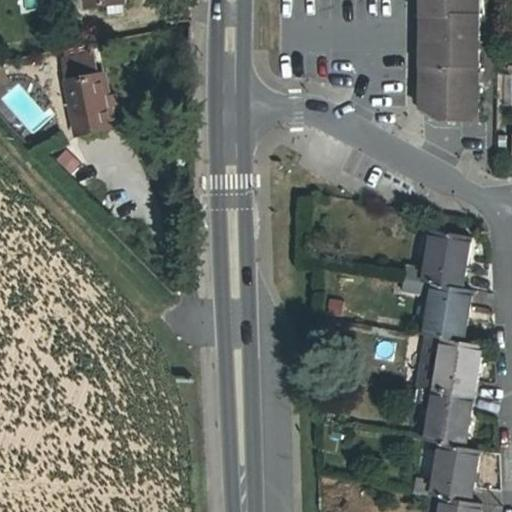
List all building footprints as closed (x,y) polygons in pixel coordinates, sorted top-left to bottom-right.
[(40,0),(26,0),(28,11),(42,9),(40,0)] [(424,0),(424,15),(431,22),(431,35),(424,42),(424,76),(479,78),(479,0),(424,0)] [(63,60),(78,134),(116,127),(106,75),(98,76),(94,54),(63,60)] [(511,103),(511,72),(503,73),(503,104),(511,103)] [(479,78),(424,76),(423,112),(437,119),(478,120),(479,78)] [(74,151),(60,159),(72,178),(86,169),(74,151)] [(407,266),(405,278),(425,281),(464,288),(473,236),(434,229),(427,269),(407,266)] [(425,281),(405,278),(403,290),(433,295),(426,335),(465,341),(474,289),(464,288),(425,281)] [(342,315),(344,300),(330,298),(328,313),(342,315)] [(426,335),(417,386),(436,389),(475,396),(484,344),(465,341),(426,335)] [(434,404),(427,441),(442,444),(466,448),(472,415),(475,396),(436,389),(417,386),(415,401),(434,404)] [(419,479),(416,492),(430,495),(472,502),(481,450),(466,448),(442,444),(436,482),(419,479)] [(430,495),(416,492),(414,506),(428,509),(430,495)] [(443,511),(442,511),(481,511),(483,504),(472,502),(430,495),(428,509),(443,511)]
